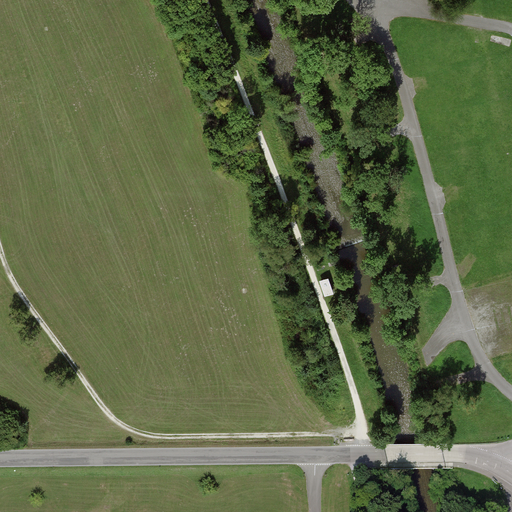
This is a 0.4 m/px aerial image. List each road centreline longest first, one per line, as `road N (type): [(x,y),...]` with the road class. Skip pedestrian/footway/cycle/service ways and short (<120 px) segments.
road 1 (unclassified): [(0,458),(443,453),(510,471)]
road 2 (track): [(201,0),(353,390),(361,422),(356,455)]
road 3 (track): [(360,433),(159,437),(117,422),(12,281),(0,249)]
